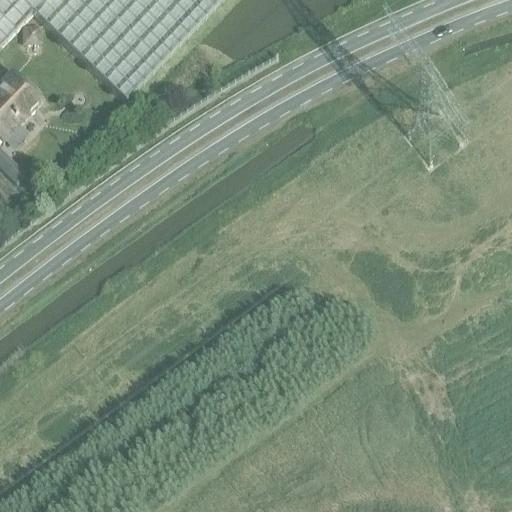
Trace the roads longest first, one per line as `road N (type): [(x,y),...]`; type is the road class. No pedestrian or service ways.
road 1 (primary): [(0,308),(291,105),(511,6)]
road 2 (primary): [(462,0),(343,50),(211,124),(0,277)]
